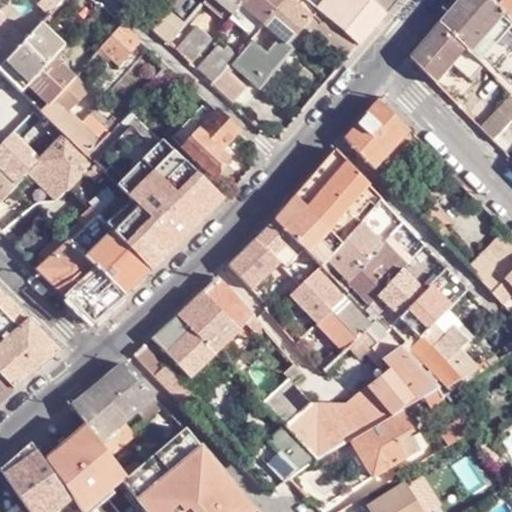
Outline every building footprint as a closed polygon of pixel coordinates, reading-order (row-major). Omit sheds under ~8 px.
[(244,4),(247,0),(206,0),(201,6),(225,27),(231,19),(232,17),(244,4)] [(347,59),(358,47),(338,30),(330,22),(317,11),(304,0),(286,0),(266,23),(281,36),(268,51),(253,38),(238,55),(231,63),(259,88),(294,48),(300,53),(312,40),(341,66),(347,59)] [(266,23),(286,0),(247,0),(244,4),(266,23)] [(304,0),(317,11),(325,0),(304,0)] [(330,22),(339,12),(325,0),(317,11),(330,22)] [(387,13),(371,0),(347,0),(339,12),(330,22),(338,30),(358,47),(387,13)] [(371,0),(387,13),(398,0),(371,0)] [(493,0),(465,0),(444,26),(468,51),(472,55),(478,62),(511,21),(511,19),(507,14),(493,0)] [(511,0),(493,0),(507,14),(511,19),(511,18),(511,0)] [(150,18),(146,23),(168,44),(185,25),(162,4),(150,18)] [(254,37),(266,23),(244,4),(232,17),(254,37)] [(27,42),(0,16),(0,68),(1,70),(8,63),(27,42)] [(124,25),(118,20),(100,39),(106,45),(124,25)] [(511,21),(478,62),(481,65),(486,60),(511,28),(511,21)] [(124,25),(106,45),(102,49),(118,65),(140,41),(124,25)] [(35,33),(27,42),(8,63),(1,70),(23,92),(30,85),(55,59),(64,48),(41,26),(35,33)] [(444,26),(414,60),(438,86),(455,67),(473,82),(484,68),(481,65),(478,62),(472,55),(468,51),(444,26)] [(175,50),(190,65),(211,41),(196,27),(175,50)] [(225,70),(231,63),(238,55),(227,46),(223,50),(218,45),(196,70),(212,85),(225,70)] [(76,78),(55,59),(30,85),(51,106),(76,78)] [(212,85),(231,102),(244,88),(225,70),(212,85)] [(89,91),(76,78),(51,106),(44,113),(51,120),(56,124),(67,135),(87,156),(101,142),(82,124),(69,112),(89,91)] [(511,97),(481,131),(494,143),(511,124),(511,97)] [(377,99),(343,139),(373,171),(408,131),(377,99)] [(233,126),(217,111),(183,148),(213,175),(229,158),(221,150),(215,145),(233,126)] [(91,114),(82,124),(101,142),(110,133),(91,114)] [(67,135),(56,124),(47,134),(58,144),(67,135)] [(215,145),(221,150),(239,131),(233,126),(215,145)] [(408,131),(373,171),(385,183),(421,144),(408,131)] [(14,134),(0,148),(0,202),(25,177),(40,163),(42,161),(14,134)] [(67,135),(58,144),(42,161),(40,163),(68,191),(70,188),(93,162),(87,156),(67,135)] [(161,140),(117,184),(126,193),(133,200),(139,206),(114,233),(150,271),(214,210),(224,200),(161,140)] [(333,150),(312,174),(335,197),(343,206),(359,222),(374,205),(380,199),(361,179),(355,174),(333,150)] [(117,184),(104,172),(93,162),(70,188),(91,210),(98,218),(126,193),(117,184)] [(68,191),(40,163),(25,177),(51,204),(58,203),(68,191)] [(312,174),(293,196),(316,219),(341,243),(347,235),(359,222),(343,206),(335,197),(312,174)] [(304,248),(316,261),(320,266),(326,259),(341,243),(316,219),(293,196),(273,220),(291,238),(296,242),(299,244),(304,248)] [(380,199),(374,205),(379,211),(386,205),(380,199)] [(426,211),(419,218),(442,242),(448,235),(426,211)] [(105,225),(98,218),(85,229),(69,242),(124,296),(150,271),(114,233),(105,225)] [(272,257),(279,263),(279,264),(296,281),(316,261),(304,248),(299,244),(296,242),(291,238),(273,220),(255,239),(272,257)] [(341,243),(326,259),(347,282),(369,258),(381,245),(359,222),(347,235),(341,243)] [(467,268),(491,293),(508,276),(511,271),(511,236),(504,229),(467,268)] [(389,236),(383,243),(405,265),(410,259),(389,236)] [(255,239),(227,266),(251,290),(279,263),(272,257),(255,239)] [(94,323),(124,296),(69,242),(44,263),(39,259),(34,264),(94,323)] [(381,245),(369,258),(391,281),(402,269),(405,265),(383,243),(381,245)] [(369,258),(347,282),(369,305),(391,281),(369,258)] [(451,273),(446,268),(438,277),(443,282),(451,273)] [(402,269),(391,281),(413,304),(424,292),(402,269)] [(289,295),(316,323),(342,298),(315,270),(289,295)] [(491,293),(501,305),(511,293),(511,271),(508,276),(491,293)] [(176,315),(213,353),(248,321),(234,307),(239,301),(216,276),(176,315)] [(391,281),(369,305),(391,328),(413,304),(391,281)] [(0,341),(27,316),(0,289),(0,341)] [(424,292),(413,304),(433,325),(442,316),(444,313),(424,292)] [(348,346),(370,326),(342,298),(316,323),(343,351),(348,346)] [(391,328),(411,348),(433,325),(413,304),(391,328)] [(442,316),(433,325),(446,337),(455,329),(457,326),(444,313),(442,316)] [(176,315),(151,338),(188,378),(206,361),(213,353),(176,315)] [(61,352),(27,316),(0,341),(0,375),(14,390),(61,352)] [(420,398),(437,388),(374,321),(370,326),(348,346),(359,357),(366,350),(384,371),(347,402),(310,402),(287,379),(261,403),(291,434),(301,445),(315,460),(350,439),(400,410),(410,404),(420,398)] [(411,348),(432,371),(456,348),(446,337),(433,325),(411,348)] [(446,337),(456,348),(465,338),(455,329),(446,337)] [(511,340),(500,348),(506,356),(511,352),(511,340)] [(133,354),(187,410),(197,401),(143,345),(133,354)] [(432,371),(452,391),(480,374),(473,366),(456,348),(432,371)] [(473,366),(480,374),(488,368),(483,359),(473,366)] [(121,364),(91,389),(122,423),(135,412),(153,397),(121,364)] [(0,402),(14,390),(0,375),(0,402)] [(91,389),(71,406),(86,425),(99,442),(122,423),(91,389)] [(457,421),(464,417),(458,408),(449,394),(445,396),(442,398),(457,421)] [(163,407),(153,397),(135,412),(144,423),(163,407)] [(420,398),(410,404),(420,418),(430,411),(420,398)] [(400,410),(350,439),(373,478),(407,457),(397,441),(410,433),(413,431),(400,410)] [(511,410),(488,426),(495,437),(511,426),(511,410)] [(450,445),(472,432),(464,417),(457,421),(440,431),(450,445)] [(122,423),(99,442),(108,454),(132,434),(122,423)] [(86,425),(43,461),(73,504),(78,511),(84,511),(122,482),(126,478),(108,454),(99,442),(86,425)] [(254,511),(184,429),(126,478),(122,482),(147,511),(254,511)] [(282,442),(292,453),(301,445),(291,434),(282,442)] [(481,445),(490,458),(499,452),(491,440),(481,445)] [(31,445),(28,444),(13,458),(0,469),(0,473),(28,511),(78,511),(73,504),(43,461),(31,445)] [(292,453),(305,467),(315,460),(301,445),(292,453)] [(500,473),(509,487),(511,484),(511,470),(509,467),(500,473)] [(372,511),(419,511),(403,486),(376,503),(369,507),(372,511)] [(369,507),(376,503),(370,495),(364,499),(369,507)] [(343,511),(359,511),(362,510),(357,503),(343,511)]
